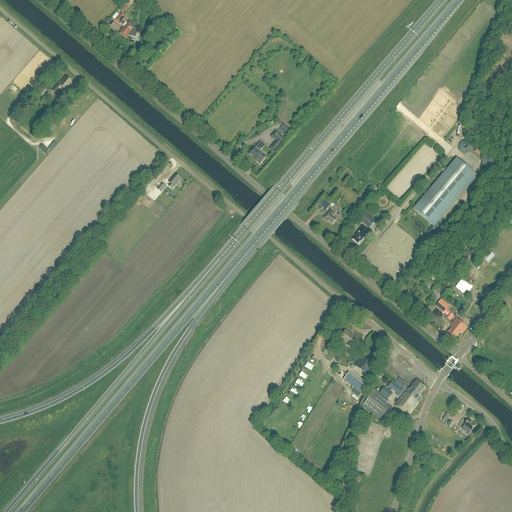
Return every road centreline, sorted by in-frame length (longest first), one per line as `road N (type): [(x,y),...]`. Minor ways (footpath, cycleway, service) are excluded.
road 1 (unclassified): [(439,381),(0,9)]
road 2 (unclassified): [(458,356),(40,0)]
road 3 (trunk): [(22,511),(250,243)]
road 4 (trunk): [(442,0),(221,260)]
road 5 (trunk): [(221,260),(6,511)]
road 6 (trunk): [(250,243),(459,0)]
road 7 (motorway): [(136,511),(138,451),(160,378),(250,243)]
road 8 (motorway): [(221,260),(106,372),(0,422)]
road 9 (unknown): [(348,264),(454,143)]
road 10 (tertiary): [(393,511),(439,381)]
